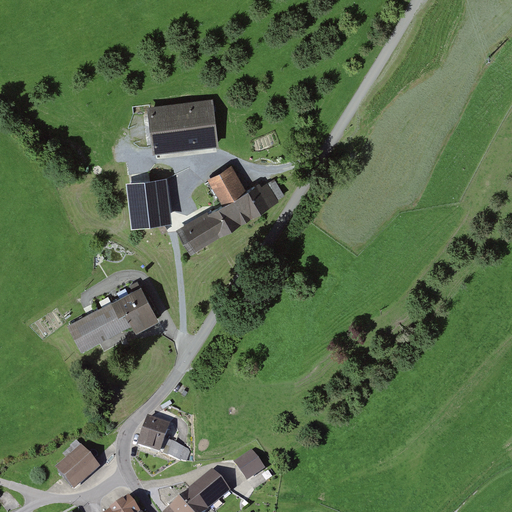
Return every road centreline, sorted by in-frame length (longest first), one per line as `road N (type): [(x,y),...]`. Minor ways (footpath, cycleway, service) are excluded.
road 1 (unclassified): [(418,0),(283,220),(163,394),(129,424),(122,444),(127,475),(154,511)]
road 2 (track): [(189,355),(174,227),(190,176),(212,160),(275,170),(321,155)]
road 3 (track): [(138,489),(218,468),(247,496),(324,511)]
